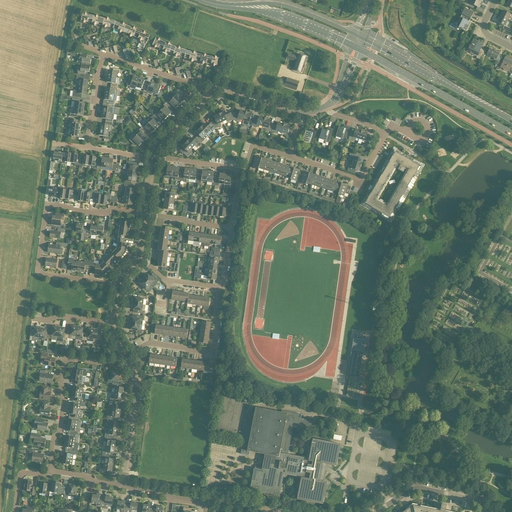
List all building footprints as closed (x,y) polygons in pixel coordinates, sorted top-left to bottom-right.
[(469,22),(473,12),(463,7),(461,11),(463,12),(461,15),(463,16),(457,27),(466,31),(470,23),(469,22)] [(500,17),(508,20),(510,21),(511,19),(509,17),(511,14),(503,11),(500,17)] [(84,24),(86,22),(92,23),(94,16),(87,14),(86,12),(84,14),(82,13),(81,21),(82,21),(84,24)] [(97,24),(103,26),(105,18),(98,17),(97,15),(95,16),(94,16),(92,23),(93,24),(94,26),(97,24)] [(108,17),(106,18),(105,18),(103,26),(104,26),(105,28),(107,27),(113,29),(115,21),(109,19),(108,17)] [(508,20),(500,17),(497,22),(505,26),(508,20)] [(113,29),(119,31),(120,33),(122,32),(123,32),(126,25),(125,24),(124,22),(122,23),(115,21),(113,29)] [(123,32),(129,34),(130,37),(132,36),(134,36),(137,29),(135,29),(134,26),(132,27),(126,25),(123,32)] [(143,32),(137,29),(134,36),(136,38),(137,39),(138,38),(139,39),(140,41),(142,40),(144,41),(147,42),(150,35),(146,33),(145,31),(143,32)] [(157,39),(156,38),(152,45),(154,46),(155,48),(157,47),(163,50),(166,43),(160,40),(159,38),(157,39)] [(473,40),(471,39),(470,41),(472,42),(467,50),(477,55),(476,58),(480,60),(485,51),(479,48),(481,44),(473,40)] [(164,50),(165,53),(167,52),(173,54),(176,47),(170,44),(169,42),(167,43),(166,43),(163,50),(164,50)] [(174,55),(176,57),(178,56),(184,58),(186,50),(180,48),(179,46),(177,47),(176,47),(173,54),(174,55)] [(490,48),(486,54),(494,58),(493,60),(497,62),(499,63),(502,57),(498,55),(499,53),(490,48)] [(186,50),(184,58),(190,60),(192,62),(194,61),(195,61),(197,53),(196,53),(194,51),(192,52),(186,50)] [(203,55),(197,53),(195,61),(201,62),(203,65),(205,63),(206,63),(208,56),(206,56),(205,54),(203,55)] [(287,53),(286,58),(295,61),(292,70),(302,73),(307,57),(298,54),(297,56),(287,53)] [(80,60),(82,60),(81,65),(90,66),(91,60),(87,59),(87,56),(80,55),(80,60)] [(208,56),(206,63),(212,65),(214,67),(216,65),(217,66),(218,58),(217,58),(216,56),(214,57),(208,56)] [(511,65),(511,59),(506,56),(500,67),(509,72),(511,65)] [(77,74),(85,75),(85,72),(89,72),(90,66),(81,65),(80,70),(78,70),(77,74)] [(114,69),(114,71),(108,71),(108,77),(116,78),(117,72),(120,73),(120,69),(114,69)] [(76,82),(79,83),(78,86),(87,88),(88,80),(83,79),(84,76),(77,75),(76,82)] [(129,81),(127,86),(130,87),(130,88),(135,90),(136,87),(139,78),(134,76),(132,82),(129,81)] [(107,82),(112,83),(112,86),(118,87),(119,78),(116,78),(108,77),(107,82)] [(141,89),(141,91),(143,92),(146,86),(143,85),(145,80),(139,78),(136,87),(141,89)] [(283,79),(281,85),(296,90),(299,82),(287,78),(287,80),(283,79)] [(150,82),(148,87),(146,86),(143,92),(152,95),(152,93),(156,84),(150,82)] [(160,98),(162,92),(159,91),(161,86),(156,84),(152,93),(158,95),(157,97),(160,98)] [(81,98),(82,94),(86,95),(87,88),(78,86),(78,91),(75,90),(73,90),(72,97),(81,98)] [(111,89),(106,88),(105,94),(117,95),(118,90),(117,90),(118,87),(112,86),(111,89)] [(180,97),(184,92),(178,90),(175,93),(177,94),(173,98),(180,104),(184,100),(180,97)] [(104,100),(110,100),(109,104),(115,105),(115,101),(116,101),(117,95),(105,94),(104,100)] [(78,102),(78,99),(72,98),(71,107),(74,108),(84,109),(85,103),(78,102)] [(173,98),(169,102),(166,99),(164,101),(166,102),(165,103),(170,107),(172,105),(176,109),(180,104),(173,98)] [(163,105),(165,107),(161,111),(168,117),(172,113),(168,109),(170,107),(165,103),(163,105)] [(103,107),(102,112),(114,114),(115,108),(114,108),(115,107),(115,105),(109,104),(109,107),(103,107)] [(76,117),(76,114),(83,115),(84,109),(74,108),(73,114),(70,113),(70,116),(76,117)] [(240,121),(240,119),(243,120),(246,112),(240,110),(239,115),(233,113),(233,120),(239,122),(239,121),(240,121)] [(157,115),(156,113),(153,115),(158,119),(160,117),(163,121),(168,117),(161,111),(157,115)] [(227,122),(228,122),(233,120),(233,113),(227,116),(225,111),(219,114),(223,122),(226,121),(226,122),(227,122)] [(102,118),(107,119),(107,122),(112,123),(113,120),(114,114),(102,112),(102,118)] [(250,119),(252,114),(246,112),(243,120),(246,121),(246,123),(246,124),(247,124),(252,126),(254,120),(250,119)] [(216,121),(211,124),(215,129),(220,126),(221,126),(221,125),(220,123),(223,122),(219,114),(214,117),(216,121)] [(159,125),(156,121),(158,119),(153,115),(149,119),(151,121),(149,123),(155,129),(159,125)] [(259,116),(258,121),(254,120),(252,126),(258,128),(259,127),(259,125),(262,126),(265,118),(259,116)] [(269,125),(271,120),(265,118),(262,126),(265,127),(265,129),(265,130),(271,132),(273,126),(269,125)] [(81,127),(82,124),(77,123),(78,120),(71,119),(70,123),(71,123),(70,129),(80,131),(81,127)] [(147,130),(151,134),(155,129),(149,123),(147,121),(142,125),(143,126),(141,128),(145,132),(147,130)] [(106,125),(101,124),(100,130),(109,131),(111,131),(112,131),(113,126),(112,125),(112,123),(107,122),(106,125)] [(277,133),(278,133),(278,131),(281,132),(284,124),(278,122),(277,127),(273,126),(271,132),(277,134),(277,133)] [(211,124),(208,127),(204,124),(200,128),(206,134),(208,132),(210,133),(211,133),(215,129),(211,124)] [(290,139),(292,132),(288,131),(290,126),(284,124),(281,132),(284,133),(284,135),(284,136),(286,137),(286,138),(290,139)] [(335,137),(342,139),(346,140),(350,127),(345,126),(344,129),(343,128),(344,127),(342,127),(342,128),(339,127),(335,137)] [(139,130),(141,132),(137,136),(143,142),(147,138),(143,134),(145,132),(141,128),(139,130)] [(205,137),(204,136),(206,134),(200,128),(196,132),(199,136),(197,139),(201,143),(205,139),(206,138),(205,138),(205,137)] [(326,130),(322,129),(318,142),(323,143),(324,140),(326,141),(329,142),(333,129),(330,128),(329,131),(327,130),(326,129),(326,130)] [(80,137),(80,134),(80,131),(70,129),(70,135),(68,135),(68,139),(75,140),(75,137),(80,137)] [(350,132),(348,140),(352,141),(353,140),(354,140),(355,140),(356,138),(359,139),(362,131),(356,129),(354,134),(350,132)] [(104,139),(110,140),(110,137),(108,136),(109,131),(100,130),(99,135),(104,136),(104,139)] [(313,130),(312,133),(311,132),(310,131),(309,132),(306,131),(303,141),(310,143),(313,144),(317,131),(313,130)] [(370,139),(366,137),(367,133),(362,131),(359,139),(362,140),(361,142),(361,143),(362,144),(367,146),(370,139)] [(129,140),(133,144),(135,142),(139,146),(143,142),(137,136),(135,133),(131,138),(129,140)] [(195,146),(196,147),(197,147),(201,143),(197,139),(194,141),(191,138),(186,142),(193,148),(195,146)] [(187,157),(191,153),(192,153),(192,152),(191,152),(190,151),(193,148),(186,142),(182,147),(183,148),(179,151),(182,154),(183,153),(187,157)] [(391,223),(425,165),(394,147),(360,205),(391,223)] [(352,159),(354,159),(353,163),(361,165),(363,159),(358,158),(359,154),(350,151),(349,155),(352,156),(352,158),(352,159)] [(58,161),(62,162),(62,157),(63,152),(58,152),(58,153),(54,153),(53,160),(58,160),(58,161)] [(66,164),(67,163),(67,162),(71,163),(72,154),(70,153),(69,152),(67,153),(66,153),(65,158),(62,157),(62,162),(61,163),(66,164)] [(75,165),(79,166),(80,160),(77,159),(78,154),(77,154),(76,153),(74,154),(72,154),(71,163),(74,163),(74,164),(75,165)] [(82,168),(83,166),(84,167),(85,166),(85,165),(89,165),(90,156),(88,156),(87,154),(85,155),(84,155),(83,160),(80,160),(79,166),(79,168),(79,169),(81,170),(82,168)] [(92,169),(97,170),(98,162),(95,162),(96,157),(95,157),(94,155),(92,156),(90,156),(89,165),(92,166),(92,168),(92,169)] [(259,158),(260,157),(256,156),(252,167),(258,169),(261,158),(259,158)] [(98,162),(97,170),(106,171),(106,168),(108,159),(102,158),(101,163),(98,162)] [(258,169),(258,168),(264,170),(267,160),(263,158),(263,159),(261,158),(258,169)] [(110,168),(110,170),(115,171),(116,165),(113,164),(114,159),(108,159),(106,168),(110,168)] [(270,161),(267,160),(264,170),(269,171),(272,162),(270,161)] [(136,164),(136,163),(127,161),(125,170),(129,170),(138,172),(138,171),(138,172),(139,171),(139,170),(139,169),(138,169),(138,166),(136,166),(136,164)] [(274,162),(272,162),(269,171),(275,173),(278,163),(274,162)] [(281,165),(281,164),(278,163),(275,173),(280,175),(283,165),(281,165)] [(349,166),(347,171),(353,173),(354,170),(359,171),(361,165),(353,163),(352,166),(350,165),(349,165),(349,166)] [(285,165),(285,166),(283,165),(280,175),(285,177),(289,166),(285,165)] [(172,177),(173,167),(168,166),(167,169),(165,169),(164,178),(169,179),(169,176),(172,177)] [(292,168),(289,166),(285,177),(291,178),(290,179),(294,169),(292,168)] [(178,174),(179,168),(173,167),(172,177),(175,177),(174,180),(180,181),(181,175),(178,174)] [(185,169),(184,175),(181,175),(180,181),(186,181),(186,183),(189,183),(189,182),(189,179),(191,170),(185,169)] [(296,181),(300,170),(296,169),(294,169),(290,179),(296,181)] [(196,177),(197,170),(191,170),(189,179),(189,182),(198,183),(199,177),(196,177)] [(201,184),(201,181),(207,182),(208,172),(202,171),(202,178),(199,177),(198,183),(201,184)] [(307,173),(307,172),(304,171),(300,182),(306,184),(309,174),(307,173)] [(213,183),(212,185),(215,186),(216,180),(213,179),(214,173),(208,172),(207,182),(213,183)] [(311,173),(311,174),(309,174),(306,184),(306,183),(311,185),(315,175),(311,173)] [(218,186),(219,184),(224,184),(226,175),(220,174),(219,180),(216,180),(215,186),(218,186)] [(318,176),(315,175),(311,185),(317,186),(320,177),(318,176)] [(127,181),(125,181),(124,184),(131,185),(131,182),(136,183),(137,177),(128,176),(127,181)] [(322,177),(322,178),(320,177),(317,186),(322,188),(325,178),(322,177)] [(329,180),(329,179),(325,178),(322,188),(328,190),(331,180),(329,180)] [(333,180),(333,181),(331,180),(328,190),(333,192),(336,181),(333,180)] [(338,193),(338,194),(342,184),(340,183),(336,181),(333,192),(338,193)] [(124,188),(126,188),(125,193),(134,195),(135,189),(130,188),(131,185),(124,184),(124,188)] [(337,200),(336,200),(336,202),(340,203),(341,198),(340,197),(341,195),(344,196),(345,193),(348,194),(351,187),(347,186),(347,185),(344,184),(343,184),(342,184),(338,194),(337,200)] [(57,193),(58,188),(52,187),(52,190),(49,189),(48,195),(52,196),(51,197),(56,198),(57,193)] [(64,188),(63,187),(58,187),(58,188),(57,193),(60,193),(59,198),(61,198),(62,200),(63,199),(65,199),(67,190),(63,189),(64,188)] [(69,201),(70,200),(71,200),(72,195),(75,195),(76,189),(71,189),(70,189),(70,190),(67,190),(65,199),(68,199),(69,201)] [(80,202),(81,201),(83,202),(85,192),(81,192),(82,191),(81,190),(76,189),(75,195),(78,196),(77,201),(79,201),(80,202)] [(87,203),(88,202),(89,202),(90,198),(93,198),(93,197),(94,191),(94,190),(91,189),(91,191),(89,191),(88,192),(88,193),(85,192),(83,202),(86,202),(87,203)] [(171,189),(171,193),(166,192),(165,198),(174,199),(175,195),(177,196),(178,190),(171,189)] [(93,197),(96,198),(95,203),(101,204),(102,195),(99,195),(99,192),(94,191),(93,197)] [(106,193),(106,196),(102,195),(101,204),(107,205),(107,199),(110,200),(111,196),(111,194),(106,193)] [(192,196),(191,203),(193,204),(192,213),(197,213),(199,202),(194,201),(195,197),(194,197),(194,196),(192,196)] [(224,208),(221,208),(219,216),(225,217),(225,215),(227,216),(227,211),(226,210),(227,205),(224,205),(224,208)] [(64,215),(56,214),(56,217),(53,216),(52,225),(60,226),(61,219),(63,220),(64,215)] [(119,221),(119,224),(120,224),(119,228),(129,230),(130,226),(131,224),(130,224),(130,222),(119,221)] [(77,223),(75,233),(80,234),(79,241),(84,241),(85,236),(86,236),(87,229),(83,229),(84,224),(77,223)] [(91,237),(91,235),(96,236),(97,226),(91,225),(90,230),(87,229),(86,236),(91,237)] [(101,238),(106,239),(107,232),(103,232),(104,227),(97,226),(96,236),(101,236),(101,238)] [(119,233),(117,233),(116,238),(123,239),(123,236),(128,236),(129,236),(129,233),(129,230),(119,228),(119,233)] [(50,237),(60,239),(61,232),(63,233),(64,230),(58,229),(58,232),(51,231),(50,237)] [(184,234),(183,243),(188,244),(193,245),(195,233),(189,232),(189,235),(184,234)] [(115,244),(117,244),(116,248),(126,253),(127,248),(127,245),(127,244),(122,243),(123,239),(116,238),(115,244)] [(48,252),(59,254),(60,248),(62,248),(62,247),(66,247),(66,244),(56,242),(56,245),(49,244),(48,252)] [(116,248),(110,254),(109,253),(107,256),(112,261),(114,258),(115,259),(117,258),(119,260),(121,258),(123,257),(123,256),(126,253),(116,248)] [(218,255),(214,255),(209,254),(209,257),(207,257),(206,263),(209,263),(218,264),(219,259),(219,256),(218,255)] [(105,260),(100,265),(104,275),(107,272),(108,272),(109,270),(111,268),(109,266),(110,265),(109,263),(112,261),(107,256),(104,259),(105,260)] [(56,267),(57,259),(53,259),(47,258),(46,266),(56,267)] [(72,271),(74,271),(78,271),(79,262),(74,261),(74,259),(69,258),(68,265),(71,265),(71,271),(72,271)] [(83,273),(83,272),(84,272),(85,267),(89,268),(90,262),(84,261),(84,262),(79,262),(78,271),(81,272),(83,273)] [(95,271),(94,274),(97,274),(97,275),(99,275),(104,275),(100,265),(93,264),(93,262),(90,262),(89,268),(92,268),(92,270),(95,271)] [(207,279),(216,280),(217,275),(205,273),(201,273),(201,272),(198,272),(197,278),(200,278),(201,275),(208,276),(207,279)] [(156,275),(152,279),(148,275),(146,276),(143,278),(150,285),(154,281),(157,283),(160,280),(156,275)] [(141,281),(141,282),(140,283),(144,287),(142,289),(146,294),(149,292),(146,289),(150,285),(143,278),(141,281)] [(134,300),(133,300),(133,303),(143,305),(143,304),(143,299),(147,300),(147,296),(141,295),(141,298),(135,298),(134,300)] [(145,314),(145,311),(146,305),(143,304),(143,305),(133,303),(132,307),(133,307),(133,309),(139,310),(138,313),(145,314)] [(132,320),(130,320),(130,323),(142,325),(143,320),(144,321),(144,316),(138,315),(138,318),(132,318),(132,320)] [(136,330),(136,333),(142,334),(142,330),(142,325),(130,323),(129,327),(131,327),(130,330),(136,330)] [(66,338),(69,338),(75,339),(77,326),(73,325),(73,327),(71,326),(70,332),(67,332),(67,335),(66,338)] [(151,331),(155,332),(154,334),(160,335),(161,326),(152,325),(151,331)] [(52,332),(49,332),(48,336),(48,338),(51,339),(51,341),(56,342),(56,341),(57,341),(59,326),(55,326),(55,327),(53,327),(52,332)] [(62,327),(59,326),(57,341),(62,342),(63,340),(65,341),(64,344),(65,344),(66,338),(67,335),(64,334),(65,328),(62,328),(62,327)] [(80,328),(81,326),(77,326),(75,339),(84,340),(85,334),(82,334),(83,328),(80,328)] [(31,333),(30,340),(33,341),(33,339),(39,340),(40,327),(37,327),(37,328),(34,328),(34,334),(31,333)] [(48,342),(48,338),(48,336),(45,335),(46,330),(44,329),(44,328),(40,327),(39,340),(44,341),(48,342)] [(91,328),(91,329),(89,329),(88,335),(85,334),(84,340),(87,341),(93,342),(93,338),(95,329),(91,328)] [(103,347),(106,346),(105,343),(103,339),(99,338),(101,331),(98,330),(98,329),(95,329),(93,338),(93,342),(93,343),(97,344),(102,345),(103,347)] [(364,353),(364,352),(366,340),(354,338),(351,354),(351,357),(353,357),(349,378),(346,396),(357,398),(357,395),(359,395),(361,386),(359,385),(360,377),(359,377),(363,353),(364,353)] [(44,365),(54,366),(55,359),(47,358),(48,354),(42,353),(41,360),(45,361),(44,365)] [(77,370),(74,369),(73,375),(86,377),(87,369),(77,368),(77,370)] [(40,381),(52,383),(53,376),(46,375),(47,371),(40,370),(39,374),(41,374),(40,381)] [(120,374),(112,372),(111,378),(108,377),(107,382),(112,383),(117,384),(117,381),(119,381),(120,374)] [(76,384),(78,384),(84,385),(86,377),(73,375),(72,380),(76,381),(76,384)] [(121,387),(122,384),(117,384),(112,383),(112,388),(115,389),(114,393),(123,394),(124,388),(121,387)] [(83,388),(84,388),(84,385),(78,384),(77,387),(74,386),(73,392),(82,393),(83,388)] [(49,400),(51,393),(46,392),(47,390),(48,387),(42,386),(41,391),(40,398),(49,400)] [(72,397),(76,398),(75,401),(82,402),(82,401),(83,399),(85,399),(86,393),(82,393),(73,392),(72,397)] [(111,396),(110,401),(119,402),(119,400),(122,400),(123,394),(114,393),(114,397),(111,396)] [(42,401),(41,406),(40,414),(49,416),(50,408),(48,407),(48,406),(49,402),(42,401)] [(75,403),(71,403),(70,408),(80,410),(80,405),(82,406),(84,407),(85,406),(86,402),(82,401),(82,402),(75,401),(75,403)] [(109,406),(112,407),(112,410),(120,412),(121,406),(119,405),(119,402),(110,401),(109,406)] [(241,454),(249,455),(250,451),(265,454),(280,457),(281,453),(288,454),(293,427),(313,431),(315,421),(301,418),(302,414),(282,410),(281,412),(256,407),(254,415),(248,414),(241,454)] [(80,418),(82,419),(82,414),(79,414),(80,410),(70,408),(70,414),(72,414),(72,417),(73,417),(80,418)] [(111,414),(108,414),(107,419),(116,420),(117,417),(120,418),(120,412),(112,410),(111,414)] [(73,417),(73,420),(69,420),(68,425),(81,427),(81,421),(79,421),(80,418),(73,417)] [(47,430),(48,423),(43,423),(44,420),(35,418),(35,425),(38,425),(37,429),(47,430)] [(107,424),(110,424),(109,428),(118,430),(119,423),(116,423),(116,420),(107,419),(107,424)] [(67,431),(71,431),(71,434),(77,435),(78,432),(80,432),(81,427),(68,425),(67,431)] [(109,432),(105,432),(105,437),(114,438),(114,435),(117,436),(118,430),(109,428),(109,432)] [(34,445),(45,447),(46,439),(37,438),(38,435),(31,434),(30,439),(35,440),(34,445)] [(70,437),(66,436),(66,442),(79,444),(79,443),(78,443),(79,435),(77,435),(71,434),(70,437)] [(104,442),(107,442),(107,446),(115,447),(116,441),(113,441),(114,438),(105,437),(104,442)] [(254,468),(250,491),(280,497),(284,475),(301,478),(297,499),(323,504),(327,482),(323,481),(326,464),(336,466),(341,444),(313,439),(309,458),(288,454),(281,453),(280,457),(265,454),(262,470),(254,468)] [(65,447),(69,448),(68,451),(76,452),(77,452),(79,444),(66,442),(65,447)] [(106,450),(103,449),(102,454),(111,456),(112,453),(115,453),(115,447),(107,446),(106,450)] [(43,462),(44,455),(35,453),(36,450),(27,449),(27,451),(29,451),(29,455),(33,456),(32,461),(43,462)] [(73,454),(76,455),(76,452),(68,451),(68,453),(64,453),(63,458),(73,460),(73,454)] [(101,460),(105,460),(104,464),(113,465),(114,459),(111,459),(111,456),(102,454),(101,460)] [(100,473),(109,474),(109,471),(112,471),(113,465),(104,464),(104,468),(100,467),(100,473)] [(25,480),(24,490),(30,491),(30,495),(34,495),(36,487),(31,487),(32,481),(29,481),(28,480),(27,480),(26,480),(25,480)] [(58,493),(59,495),(61,493),(64,494),(65,487),(62,487),(62,488),(59,487),(60,483),(58,482),(57,481),(55,482),(53,482),(52,492),(58,493)] [(49,496),(50,489),(48,489),(47,488),(47,484),(41,483),(39,493),(45,494),(45,496),(49,496)] [(73,497),(77,494),(77,493),(76,492),(77,487),(74,484),(73,484),(72,485),(70,484),(68,486),(69,487),(68,487),(65,487),(64,494),(63,498),(68,498),(68,496),(73,497)] [(93,495),(91,503),(96,504),(96,506),(101,507),(102,497),(99,497),(100,494),(97,494),(96,495),(93,495)] [(111,506),(112,497),(109,497),(109,496),(106,495),(106,498),(102,497),(101,507),(106,508),(107,505),(111,506)] [(118,501),(117,509),(121,510),(121,511),(126,511),(128,504),(125,503),(125,501),(122,500),(122,501),(118,501)] [(134,511),(136,511),(138,504),(134,503),(134,502),(131,501),(131,504),(128,504),(126,511),(131,511),(132,511),(134,511)]
